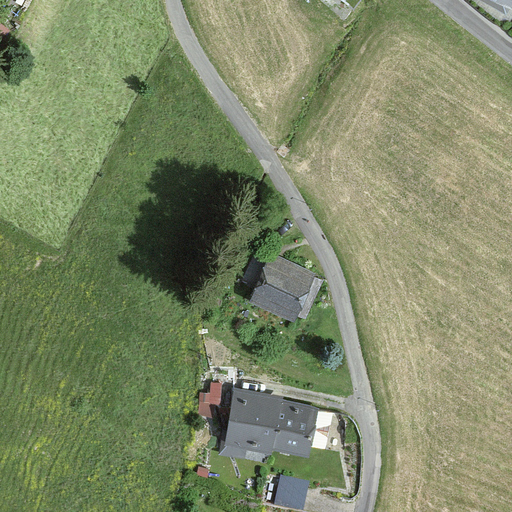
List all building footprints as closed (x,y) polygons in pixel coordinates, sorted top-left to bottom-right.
[(511,0),(479,0),(511,18),(511,0)] [(309,280),(255,256),(239,293),(292,317),(309,280)] [(315,273),(302,296),(311,301),(325,278),(315,273)] [(236,391),(227,443),(271,452),(272,448),(307,454),(309,446),(324,449),(331,416),(316,413),(316,410),(281,403),(282,399),(236,391)] [(284,473),(278,500),(305,506),(311,479),(284,473)]
